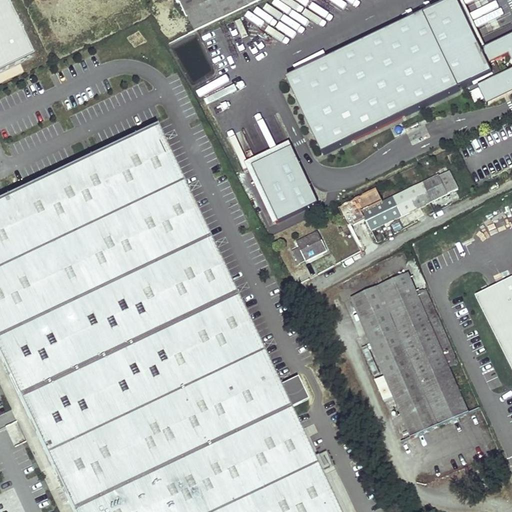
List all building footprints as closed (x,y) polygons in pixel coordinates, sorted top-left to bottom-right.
[(0,0),(0,73),(31,60),(4,0),(0,0)] [(177,0),(194,32),(261,0),(177,0)] [(461,0),(456,0),(291,79),(327,154),(496,74),(492,65),(499,61),(511,55),(511,71),(505,75),(498,78),(481,86),(488,101),(511,89),(511,36),(484,49),(461,0)] [(229,24),(237,40),(248,35),(241,19),(229,24)] [(505,75),(499,61),(492,65),(496,74),(498,78),(505,75)] [(511,89),(488,101),(490,105),(511,94),(511,89)] [(0,358),(73,511),(338,511),(294,419),(276,380),(153,123),(0,195),(0,358)] [(256,165),(295,147),(292,142),(248,162),(277,224),(282,222),(256,165)] [(322,203),(295,147),(256,165),(282,222),(322,203)] [(436,176),(383,202),(377,190),(356,200),(356,202),(345,207),(349,219),(361,212),(370,231),(457,189),(446,165),(434,171),(436,176)] [(292,251),(299,265),(327,252),(317,232),(297,241),(299,248),(292,251)] [(382,368),(412,437),(468,413),(449,368),(457,364),(437,317),(428,321),(419,298),(409,275),(380,287),(410,357),(382,368)] [(511,275),(475,294),(511,367),(511,275)] [(380,287),(352,299),(382,368),(410,357),(380,287)] [(419,298),(428,321),(437,317),(428,294),(419,298)] [(384,400),(393,396),(384,375),(375,378),(384,400)]
